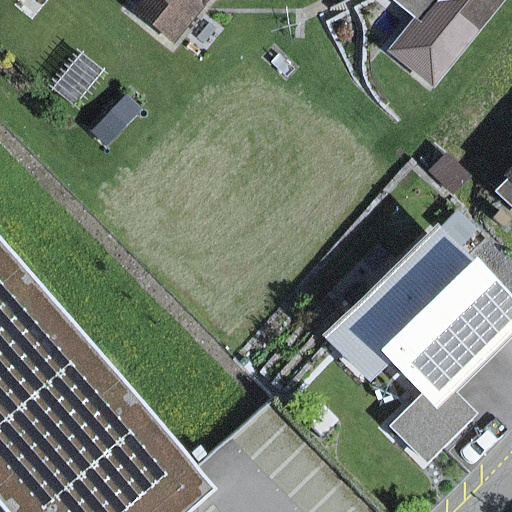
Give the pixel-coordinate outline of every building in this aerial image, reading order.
[(180,44),(216,0),(157,0),(145,15),(180,44)] [(409,0),(469,49),(510,0),(409,0)] [(511,165),(490,189),(511,208),(511,165)] [(0,233),(0,493),(16,511),(192,511),(221,487),(0,233)] [(511,318),(436,234),(327,332),(372,382),(403,354),(436,391),(511,323),(511,318)]
